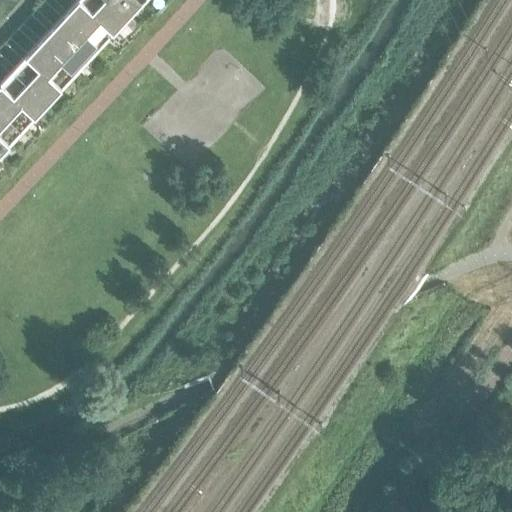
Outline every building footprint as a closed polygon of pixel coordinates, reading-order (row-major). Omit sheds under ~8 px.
[(66,8),(58,0),(47,0),(61,13),(53,22),(89,55),(102,41),(66,8)] [(73,0),(66,8),(102,41),(115,27),(85,0),(73,0)] [(114,0),(85,0),(115,27),(128,13),(114,0)] [(114,0),(128,13),(139,0),(114,0)] [(53,22),(36,6),(31,11),(48,27),(40,36),(75,69),(89,55),(53,22)] [(35,41),(27,50),(62,83),(75,69),(40,36),(23,20),(18,25),(35,41)] [(27,50),(10,34),(5,39),(22,55),(14,64),(49,97),(62,83),(27,50)] [(0,60),(9,69),(1,77),(1,78),(36,111),(49,97),(14,64),(0,50),(0,60)] [(1,78),(1,77),(0,76),(0,103),(23,125),(36,111),(1,78)] [(0,103),(0,129),(10,139),(23,125),(0,103)] [(0,129),(0,150),(10,139),(0,129)]
